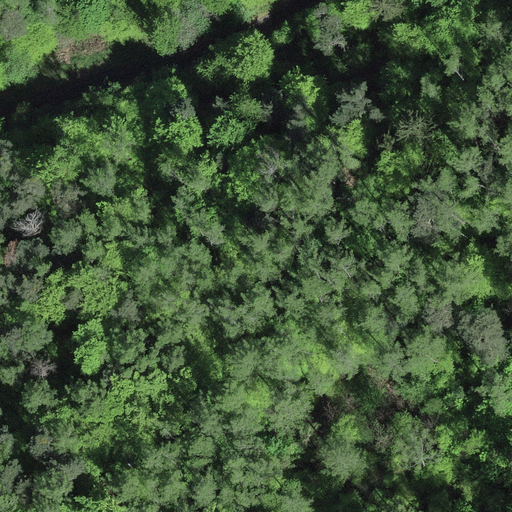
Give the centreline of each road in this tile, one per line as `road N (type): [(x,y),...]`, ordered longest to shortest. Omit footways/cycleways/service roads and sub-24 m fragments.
road 1 (track): [(301,0),(152,68)]
road 2 (track): [(152,68),(46,97),(0,119)]
